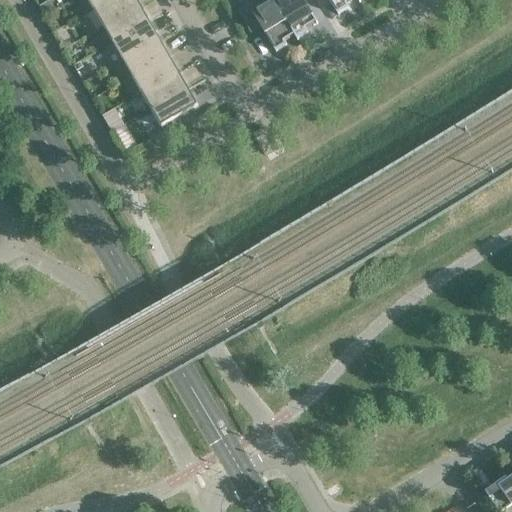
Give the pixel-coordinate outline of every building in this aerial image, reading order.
[(112,0),(87,0),(93,11),(112,0)] [(140,6),(136,0),(112,0),(93,11),(103,28),(140,6)] [(295,36),(273,0),(257,0),(238,12),(251,34),(261,29),(276,53),(287,47),(284,42),(294,36),(295,36)] [(308,0),(273,0),(295,36),(294,36),(297,42),(299,41),(298,40),(308,34),(305,30),(315,24),(316,25),(318,24),(304,2),(308,0)] [(328,0),(338,16),(349,9),(346,5),(353,0),(328,0)] [(55,8),(50,1),(41,6),(45,14),(55,8)] [(149,23),(140,6),(103,28),(112,44),(149,23)] [(159,40),(149,23),(112,44),(122,61),(159,40)] [(169,56),(159,40),(122,61),(132,78),(169,56)] [(178,73),(169,56),(132,78),(141,94),(178,73)] [(188,90),(178,73),(141,94),(151,111),(188,90)] [(198,107),(188,90),(151,111),(161,128),(198,107)] [(277,150),(265,129),(254,136),(266,156),(277,150)] [(511,511),(511,478),(488,495),(486,493),(485,494),(490,500),(489,500),(497,511),(511,511)]
